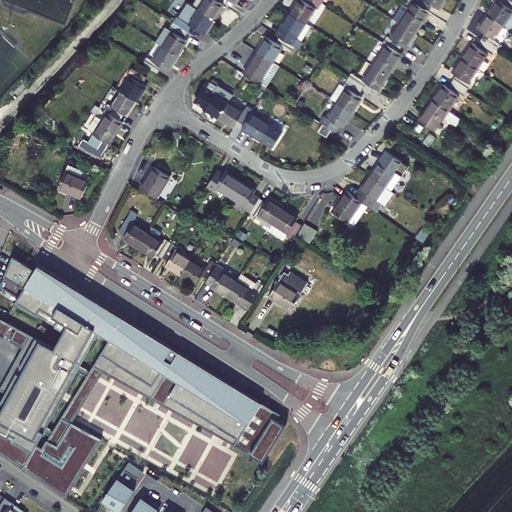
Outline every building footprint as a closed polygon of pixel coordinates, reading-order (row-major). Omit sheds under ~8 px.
[(223,1),(223,0),(196,0),(195,3),(201,7),(217,18),(227,3),(223,1)] [(325,2),(321,0),(300,0),(293,11),(309,22),(319,7),(321,9),(325,2)] [(418,32),(432,10),(429,9),(415,0),(412,0),(410,4),(412,6),(402,22),(418,32)] [(440,6),(444,0),(415,0),(429,9),(434,2),(440,6)] [(506,24),(511,28),(511,27),(511,0),(499,0),(490,13),(506,24)] [(192,2),(182,17),(191,23),(201,7),(195,3),(192,2)] [(180,16),(177,22),(191,31),(194,25),(206,33),(217,18),(201,7),(191,23),(182,17),(180,16)] [(282,35),(297,45),(303,48),(317,27),(309,22),(293,11),(279,33),(282,35)] [(484,39),(499,49),(503,42),(496,37),(506,24),(490,13),(481,27),(489,32),(484,39)] [(167,25),(158,39),(162,42),(180,54),(190,40),(186,38),(191,31),(177,22),(172,28),(167,25)] [(386,42),(389,43),(401,51),(405,45),(408,47),(418,32),(402,22),(393,36),(391,35),(386,42)] [(270,36),(260,51),(276,60),(286,45),(294,50),(297,45),(282,35),(278,41),(270,36)] [(499,49),(484,39),(480,44),(476,42),(465,57),(481,68),(492,53),(495,55),(499,49)] [(375,61),(386,45),(381,41),(370,57),(375,61)] [(150,54),(146,61),(160,71),(164,64),(171,68),(180,54),(162,42),(153,56),(150,54)] [(390,74),(404,53),(401,51),(389,43),(375,65),(390,74)] [(276,60),(260,51),(247,72),(262,82),(276,60)] [(481,68),(465,57),(455,71),(459,74),(454,81),(469,91),(474,85),(471,82),(481,68)] [(356,73),(351,80),(366,89),(371,82),(381,88),(390,74),(375,65),(365,79),(356,73)] [(115,85),(138,99),(148,83),(145,81),(148,76),(133,66),(130,72),(125,69),(115,85)] [(334,98),(341,102),(356,111),(365,97),(362,96),(366,89),(351,80),(347,86),(344,83),(334,98)] [(446,84),(437,98),(452,109),(461,95),(465,98),(469,91),(454,81),(450,87),(446,84)] [(207,107),(222,116),(232,101),(235,96),(214,82),(202,101),(209,105),(207,107)] [(110,102),(106,108),(108,110),(121,118),(125,113),(127,114),(138,99),(115,85),(106,99),(110,102)] [(452,109),(437,98),(422,119),(437,129),(438,129),(443,133),(453,119),(460,123),(464,117),(452,109)] [(247,110),(232,101),(222,116),(237,126),(240,121),(246,125),(256,109),(250,105),(247,110)] [(356,111),(341,102),(331,117),(328,115),(324,122),(327,124),(335,129),(339,132),(343,125),(346,126),(356,111)] [(277,123),(256,109),(246,125),(267,139),(277,123)] [(124,119),(121,118),(108,110),(89,140),(98,146),(104,138),(109,141),(124,119)] [(327,124),(322,131),(330,136),(335,129),(327,124)] [(388,154),(373,175),(394,190),(405,175),(404,175),(409,169),(388,154)] [(70,161),(59,184),(83,196),(91,180),(84,176),(87,170),(70,161)] [(174,176),(158,166),(144,188),(160,198),(174,176)] [(220,170),(210,185),(216,189),(217,186),(233,196),(243,180),(227,169),(225,173),(220,170)] [(395,190),(373,175),(363,189),(366,191),(361,198),(364,200),(376,208),(380,201),(385,204),(395,190)] [(243,180),(233,196),(248,205),(246,208),(253,213),(263,198),(255,193),(258,189),(243,180)] [(361,198),(350,190),(336,209),(351,219),(364,200),(361,198)] [(271,231),(286,208),(271,198),(269,202),(263,198),(253,213),(259,217),(256,222),(271,231)] [(144,210),(139,206),(127,227),(132,230),(130,233),(145,243),(155,226),(140,217),(144,210)] [(302,218),(286,208),(271,231),(287,242),(290,236),(296,240),(299,236),(306,225),(300,221),(302,218)] [(155,226),(145,243),(160,251),(161,249),(168,254),(178,237),(171,233),(174,229),(159,220),(155,226)] [(323,232),(308,222),(306,225),(299,236),(315,246),(323,232)] [(178,237),(168,254),(174,257),(172,259),(188,269),(198,253),(182,243),(183,240),(178,237)] [(198,253),(188,269),(202,277),(206,270),(214,275),(224,260),(216,255),(212,262),(198,253)] [(0,451),(66,497),(102,438),(72,422),(57,445),(47,439),(43,447),(38,444),(99,333),(108,316),(13,257),(12,258),(14,259),(0,284),(0,286),(18,298),(16,302),(64,331),(56,349),(4,321),(0,329),(0,335),(6,339),(12,327),(18,330),(11,342),(23,349),(0,390),(6,394),(0,404),(0,451)] [(224,260),(214,275),(220,279),(218,282),(234,292),(244,276),(228,266),(229,264),(224,260)] [(250,266),(244,276),(234,292),(248,300),(249,297),(257,302),(271,280),(250,266)] [(284,275),(274,290),(297,304),(310,282),(295,273),(291,280),(284,275)] [(108,316),(99,333),(108,339),(92,364),(49,440),(57,445),(72,422),(101,370),(218,436),(222,430),(138,383),(150,362),(162,369),(165,365),(152,357),(152,358),(122,339),(129,328),(115,320),(108,316)] [(228,382),(132,323),(129,328),(122,339),(152,358),(152,357),(165,365),(162,369),(150,362),(138,383),(222,430),(218,436),(264,461),(286,425),(277,420),(281,415),(236,387),(233,392),(225,386),(228,382)] [(129,462),(124,470),(138,480),(143,471),(129,462)] [(102,501),(118,511),(119,511),(134,490),(124,482),(125,480),(119,476),(102,501)] [(156,511),(160,507),(154,503),(153,505),(142,497),(131,511),(156,511)] [(8,498),(0,509),(0,511),(20,511),(19,511),(21,508),(8,498)]
